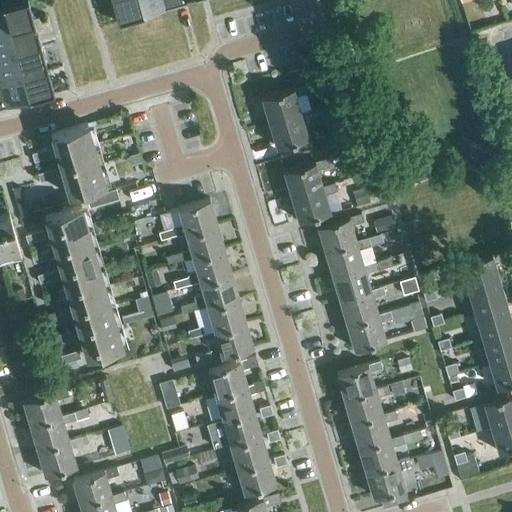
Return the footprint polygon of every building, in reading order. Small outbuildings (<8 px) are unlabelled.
[(16,0),(3,4),(0,4),(0,30),(33,22),(26,0),(16,0)] [(180,0),(110,0),(117,23),(182,5),(180,0)] [(33,22),(0,30),(0,56),(40,46),(33,22)] [(0,82),(46,70),(40,46),(0,56),(0,82)] [(46,70),(0,82),(0,109),(53,95),(46,70)] [(268,122),(299,112),(295,96),(306,93),(304,84),(261,97),(268,122)] [(275,147),(307,137),(302,121),(314,117),(311,109),(299,112),(268,122),(275,147)] [(56,155),(92,144),(86,124),(50,134),(56,155)] [(62,175),(98,164),(92,144),(56,155),(62,175)] [(33,163),(51,158),(49,149),(31,154),(33,163)] [(290,195),(321,186),(316,170),(328,166),(326,158),(283,171),(290,195)] [(98,164),(62,175),(68,196),(104,185),(98,164)] [(39,183),(57,178),(54,169),(36,174),(39,183)] [(333,182),(321,186),(290,195),(297,221),(329,211),(324,194),(336,191),(333,182)] [(117,185),(90,194),(93,204),(121,196),(117,185)] [(352,192),(356,206),(369,202),(365,189),(352,192)] [(184,232),(216,223),(209,198),(177,208),(166,211),(171,228),(158,232),(160,239),(184,232)] [(50,236),(86,226),(80,205),(44,216),(50,236)] [(0,214),(0,254),(19,248),(17,241),(9,212),(0,214)] [(355,241),(350,225),(362,221),(360,213),(316,226),(324,251),(355,241)] [(391,214),(372,220),(376,232),(395,226),(391,214)] [(191,257),(223,247),(216,223),(184,232),(191,257)] [(56,256),(92,246),(86,226),(50,236),(56,256)] [(27,244),(37,241),(45,239),(42,230),(24,236),(27,244)] [(380,233),(367,237),(368,241),(370,245),(383,242),(380,233)] [(363,266),(362,265),(358,249),(370,245),(368,241),(367,237),(355,241),(324,251),(331,275),(363,266)] [(61,276),(98,266),(92,246),(56,256),(61,276)] [(199,282),(230,272),(223,247),(191,257),(195,269),(189,271),(186,277),(172,281),(174,288),(199,282)] [(33,264),(51,259),(48,250),(30,256),(33,264)] [(167,264),(182,259),(180,252),(165,257),(167,264)] [(467,288),(498,279),(491,255),(459,264),(467,288)] [(389,257),(375,262),(377,270),(392,266),(389,257)] [(370,290),(365,274),(377,270),(375,262),(362,265),(363,266),(331,275),(338,299),(370,290)] [(67,297),(104,286),(98,266),(61,276),(67,297)] [(39,284),(57,279),(54,270),(36,276),(39,284)] [(206,306),(237,297),(230,272),(199,282),(202,294),(193,297),(194,301),(179,306),(181,313),(206,306)] [(402,295),(418,290),(414,277),(398,281),(402,295)] [(474,313),(505,304),(498,279),(467,288),(474,313)] [(50,323),(73,317),(110,306),(104,286),(67,297),(70,307),(47,314),(50,323)] [(377,315),(377,314),(372,298),(384,294),(382,286),(370,290),(338,299),(346,324),(377,315)] [(14,300),(25,297),(22,287),(11,290),(14,300)] [(424,302),(436,298),(433,289),(421,292),(424,302)] [(45,304),(63,299),(60,290),(42,296),(45,304)] [(213,331),(245,322),(237,297),(206,306),(213,331)] [(393,325),(409,320),(412,332),(426,328),(418,302),(389,310),(392,319),(393,325)] [(481,338),(511,328),(511,327),(505,304),(474,313),(481,338)] [(79,337),(116,326),(110,306),(73,317),(79,337)] [(377,315),(346,324),(353,349),(385,340),(379,323),(392,319),(389,310),(377,314),(377,315)] [(429,317),(432,326),(443,323),(440,313),(429,317)] [(175,328),(172,316),(158,320),(161,332),(175,328)] [(245,322),(213,331),(220,356),(252,347),(245,322)] [(116,326),(79,337),(85,358),(122,347),(116,326)] [(189,338),(204,333),(202,326),(186,331),(189,338)] [(488,363),(511,355),(511,328),(481,338),(488,363)] [(56,344),(74,339),(72,331),(54,336),(56,344)] [(435,341),(438,351),(449,347),(447,338),(435,341)] [(62,364),(80,359),(78,351),(60,356),(62,364)] [(196,363),(211,358),(209,351),(194,356),(196,363)] [(254,355),(238,360),(207,369),(214,394),(246,385),(241,369),(257,365),(254,355)] [(511,355),(488,363),(496,387),(511,382),(511,355)] [(411,369),(407,357),(395,360),(399,373),(411,369)] [(186,358),(170,363),(172,371),(188,367),(186,358)] [(343,398),(374,388),(370,372),(381,369),(379,360),(335,373),(343,398)] [(443,366),(446,375),(458,372),(455,362),(443,366)] [(163,382),(168,403),(180,401),(176,379),(163,382)] [(263,380),(246,385),(214,394),(222,419),(253,410),(248,394),(265,389),(263,380)] [(350,423),(382,413),(377,397),(389,394),(386,385),(374,388),(343,398),(350,423)] [(61,416),(60,416),(56,399),(68,396),(66,387),(22,400),(29,425),(61,416)] [(462,387),(451,390),(454,400),(465,397),(462,387)] [(491,427),(511,420),(511,393),(483,402),(491,427)] [(261,416),(272,414),(270,404),(259,406),(261,416)] [(357,447),(389,438),(384,422),(396,418),(393,409),(382,413),(350,423),(357,447)] [(229,443),(260,434),(253,410),(222,419),(229,443)] [(173,431),(186,427),(181,411),(168,414),(173,431)] [(68,441),(68,440),(63,424),(75,420),(73,412),(60,416),(61,416),(29,425),(36,450),(68,441)] [(498,451),(511,446),(511,420),(491,427),(498,451)] [(460,436),(457,426),(446,430),(448,439),(460,436)] [(268,440),(280,437),(277,428),(265,431),(268,440)] [(418,429),(401,434),(403,443),(421,437),(418,429)] [(236,468),(267,459),(260,434),(229,443),(236,468)] [(396,463),(396,462),(391,446),(403,443),(401,434),(389,438),(357,447),(365,472),(396,463)] [(68,441),(36,450),(44,475),(75,466),(70,449),(82,445),(80,437),(68,440),(68,441)] [(160,453),(163,463),(188,455),(185,445),(160,453)] [(441,449),(426,453),(434,478),(448,474),(441,449)] [(467,460),(464,451),(453,454),(456,464),(467,460)] [(275,467),(286,463),(283,454),(272,457),(275,467)] [(267,459),(236,468),(243,493),(275,484),(267,459)] [(396,463),(365,472),(372,497),(404,488),(398,470),(410,467),(408,459),(396,462),(396,463)] [(197,478),(193,465),(174,470),(178,484),(197,478)] [(110,495),(110,494),(105,478),(118,475),(115,466),(72,479),(79,504),(110,495)] [(145,484),(164,478),(160,467),(142,473),(145,484)] [(115,511),(113,503),(125,499),(122,491),(110,494),(110,495),(79,504),(81,511),(115,511)] [(277,492),(265,495),(268,504),(280,501),(277,492)] [(231,511),(265,511),(261,497),(229,506),(231,511)]
